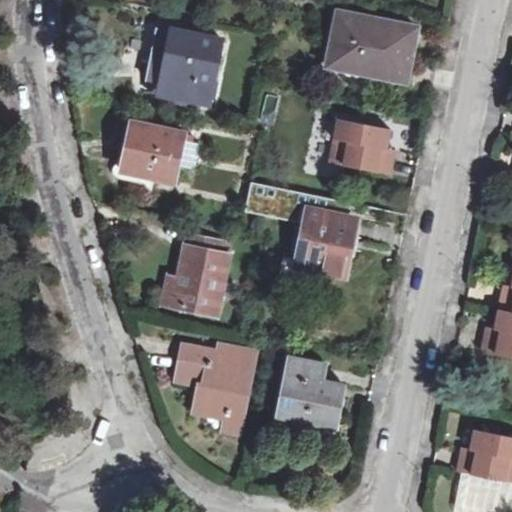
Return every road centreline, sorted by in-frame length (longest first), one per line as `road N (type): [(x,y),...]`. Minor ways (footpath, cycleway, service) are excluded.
road 1 (residential): [(34,0),(48,199),(126,487),(216,511)]
road 2 (residential): [(488,0),(383,511)]
